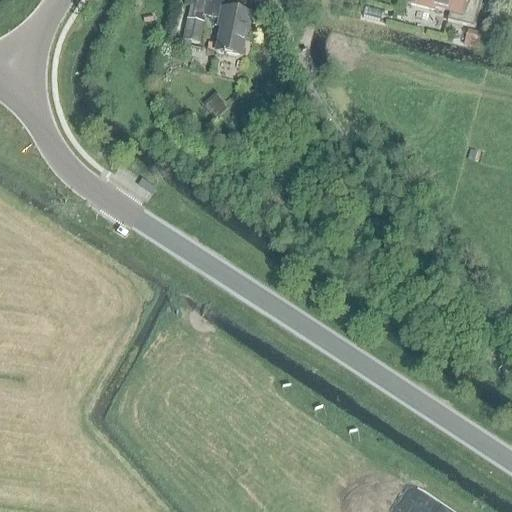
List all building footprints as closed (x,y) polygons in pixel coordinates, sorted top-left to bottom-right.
[(220,31),(215,54),(241,60),(246,37),(248,37),(252,18),(221,11),(223,0),(196,0),(192,17),(218,23),(217,30),(220,31)] [(410,0),(410,5),(433,11),(433,9),(449,13),(446,22),(474,29),(481,0),(410,0)] [(186,21),(182,43),(197,46),(201,24),(186,21)] [(482,35),(466,31),(462,47),(477,51),(482,35)] [(206,108),(217,121),(231,109),(219,96),(206,108)] [(413,489),(401,511),(429,511),(436,501),(413,489)]
